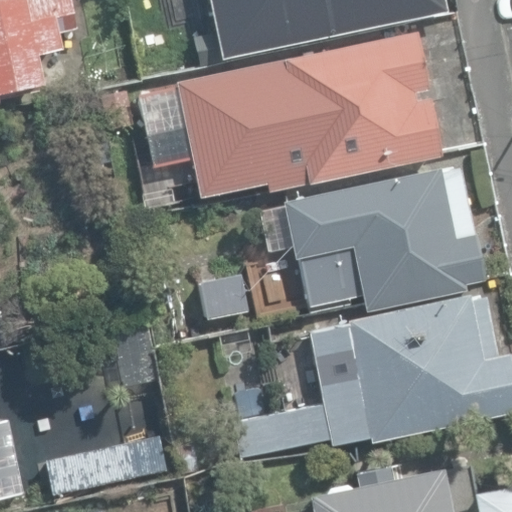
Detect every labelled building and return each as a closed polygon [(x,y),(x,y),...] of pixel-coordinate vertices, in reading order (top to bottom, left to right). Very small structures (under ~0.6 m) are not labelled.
[(0,0),(0,97),(35,91),(34,84),(42,82),(36,52),(63,46),(59,28),(73,25),(69,6),(80,3),(79,0),(0,0)] [(220,56),(444,9),(442,0),(208,0),(215,34),(220,56)] [(190,156),(197,189),(264,174),(267,184),(303,176),(304,181),(438,152),(427,98),(439,95),(434,77),(423,79),(412,28),(279,57),(279,61),(173,84),(184,135),(178,137),(183,157),(190,156)] [(131,122),(123,89),(100,94),(108,128),(131,122)] [(450,237),(433,166),(281,201),(306,306),(359,294),(363,311),(463,287),(462,283),(484,278),(473,232),(450,237)] [(197,280),(205,315),(243,306),(237,271),(197,280)] [(231,420),(238,454),(327,436),(328,441),(367,433),(369,439),(511,408),(511,377),(506,350),(494,353),(482,293),(467,296),(466,291),(344,317),(345,322),(304,331),(319,401),(231,420)] [(44,457),(51,491),(165,467),(158,434),(44,457)] [(294,511),(446,511),(437,463),(388,473),(386,463),(352,471),(354,481),(345,476),(328,480),(325,486),(303,491),(307,509),(294,511)] [(511,511),(511,481),(472,490),(477,511),(511,511)]
